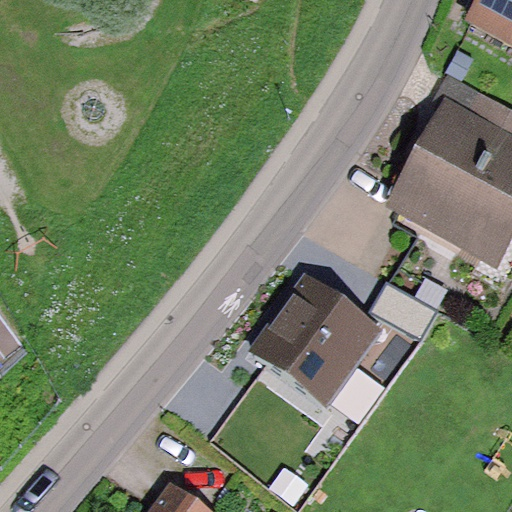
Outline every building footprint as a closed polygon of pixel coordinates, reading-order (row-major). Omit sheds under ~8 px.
[(511,0),(470,0),(463,13),(511,39),(511,0)] [(511,102),(442,62),(427,87),(445,97),(390,193),(488,249),(511,207),(511,102)] [(410,283),(379,267),(363,300),(415,325),(440,275),(419,264),(410,283)] [(371,318),(304,269),(248,344),(315,394),(371,318)] [(0,291),(0,378),(37,358),(0,291)] [(213,511),(215,510),(171,476),(142,511),(213,511)]
